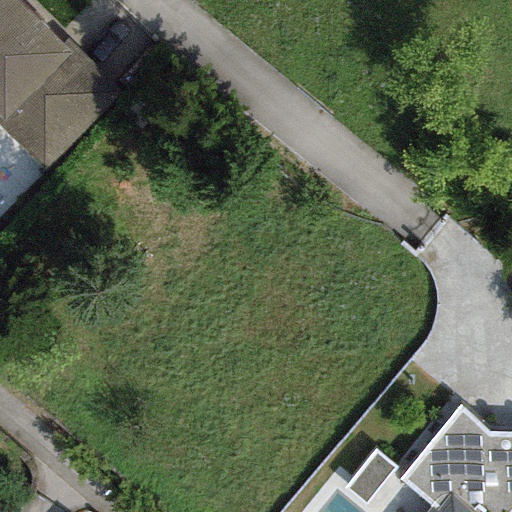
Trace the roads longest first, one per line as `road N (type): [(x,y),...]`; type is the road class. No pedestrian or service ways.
road 1 (residential): [(178,0),(424,217)]
road 2 (residential): [(128,511),(0,403)]
